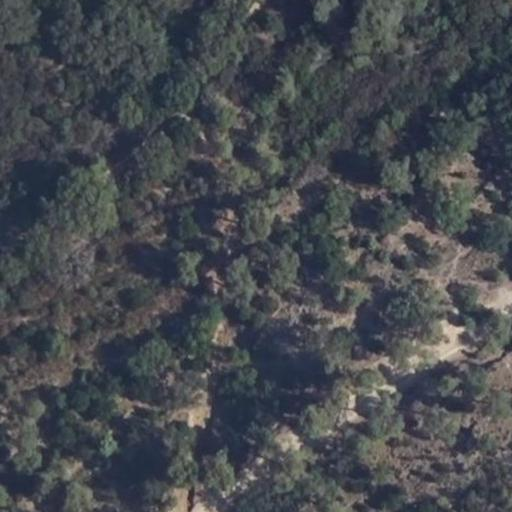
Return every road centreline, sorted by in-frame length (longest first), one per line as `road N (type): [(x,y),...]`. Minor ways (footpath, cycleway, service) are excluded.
road 1 (track): [(209,511),(199,429),(216,376),(223,271),(244,225),(240,175),(189,109),(245,0)]
road 2 (track): [(221,511),(332,424),(511,311)]
road 3 (track): [(189,109),(66,213),(0,257)]
